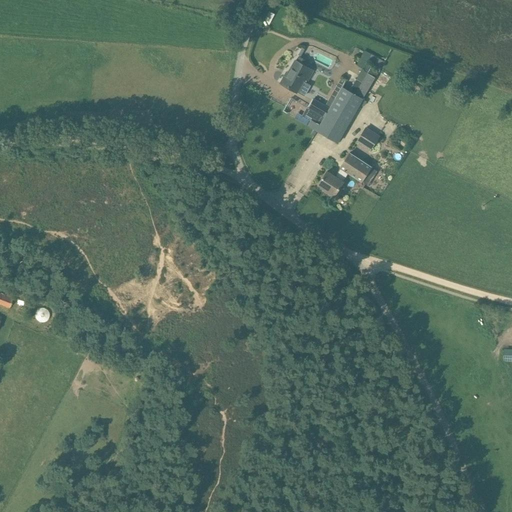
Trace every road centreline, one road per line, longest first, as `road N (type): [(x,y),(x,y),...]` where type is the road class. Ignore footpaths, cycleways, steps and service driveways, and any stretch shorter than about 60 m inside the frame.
road 1 (unclassified): [(481,511),(446,425),(355,258),(251,185),(239,164),(239,62),(266,0)]
road 2 (track): [(0,142),(67,138),(159,152),(251,185)]
road 3 (track): [(355,258),(511,301)]
